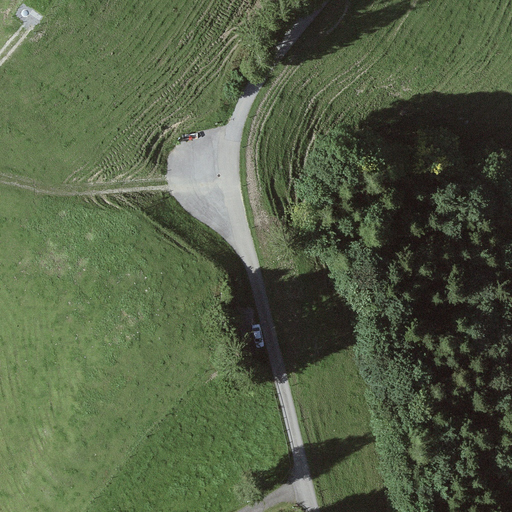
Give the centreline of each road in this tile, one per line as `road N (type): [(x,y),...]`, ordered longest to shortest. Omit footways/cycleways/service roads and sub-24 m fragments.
road 1 (unclassified): [(319,0),(263,72),(208,176),(251,265),(311,511)]
road 2 (track): [(208,176),(69,193),(0,177)]
